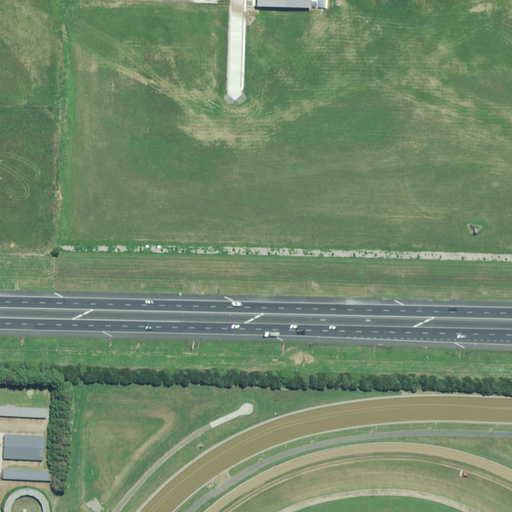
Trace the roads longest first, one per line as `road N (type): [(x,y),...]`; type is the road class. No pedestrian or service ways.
road 1 (motorway): [(0,300),(511,313)]
road 2 (motorway): [(511,335),(0,322)]
